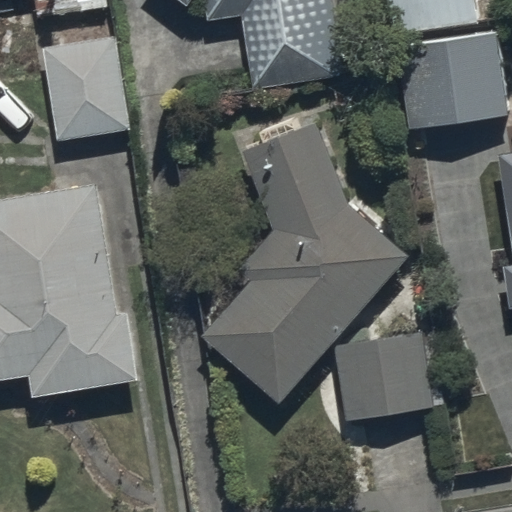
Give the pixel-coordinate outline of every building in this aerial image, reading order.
[(252,95),(344,81),(330,0),(194,0),(243,35),(252,95)] [(388,0),(394,35),(482,22),(478,0),(388,0)] [(511,79),(504,33),(404,50),(419,133),(511,117),(511,79)] [(51,46),(67,142),(130,131),(115,35),(51,46)] [(207,340),(283,405),(413,255),(354,205),(325,123),(250,149),(278,231),(243,272),(256,284),(207,340)] [(40,401),(141,385),(107,184),(0,201),(0,383),(36,378),(40,401)] [(338,354),(350,423),(439,408),(427,338),(338,354)]
